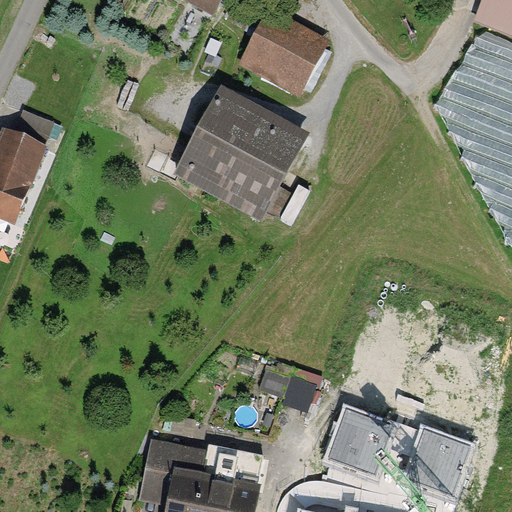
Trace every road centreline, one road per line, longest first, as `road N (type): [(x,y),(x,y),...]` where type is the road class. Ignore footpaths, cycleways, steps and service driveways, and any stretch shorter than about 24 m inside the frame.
road 1 (track): [(511,276),(415,91)]
road 2 (residential): [(333,0),(415,91)]
